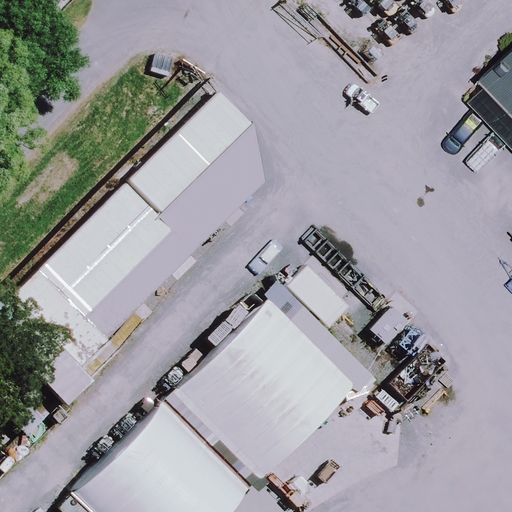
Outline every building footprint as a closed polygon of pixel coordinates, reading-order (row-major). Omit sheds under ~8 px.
[(511,0),(505,0),(464,39),(511,89),(511,0)] [(253,151),(179,142),(171,205),(245,214),(253,151)] [(347,391),(262,307),(159,410),(244,495),(347,391)] [(468,393),(415,341),(353,404),(430,479),(465,443),(442,420),(468,393)] [(239,511),(200,475),(164,511),(239,511)]
